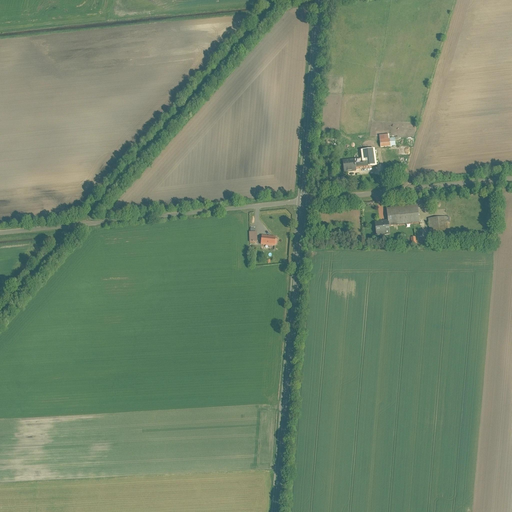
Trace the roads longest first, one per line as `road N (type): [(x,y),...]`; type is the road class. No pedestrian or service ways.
road 1 (tertiary): [(303,200),(277,511)]
road 2 (residential): [(0,232),(303,200)]
road 3 (unclassified): [(303,200),(511,180)]
road 4 (tertiary): [(321,0),(303,200)]
